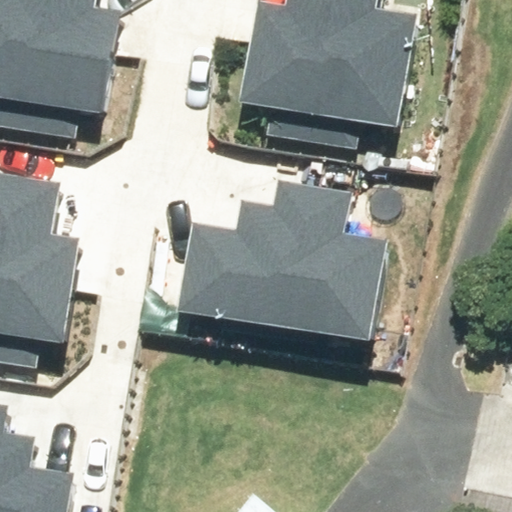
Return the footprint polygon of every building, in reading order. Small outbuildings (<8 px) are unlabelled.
[(0,0),(0,92),(110,110),(127,8),(101,4),(101,0),(0,0)] [(254,0),(238,101),(388,125),(405,23),(380,19),(382,0),(254,0)] [(0,318),(82,331),(98,222),(57,215),(60,192),(0,183),(0,318)] [(190,310),(386,345),(405,242),(355,233),(361,198),(299,187),(295,211),(254,203),(250,227),(206,219),(190,310)] [(0,511),(84,511),(91,472),(47,465),(51,441),(11,434),(15,411),(0,408),(0,511)]
